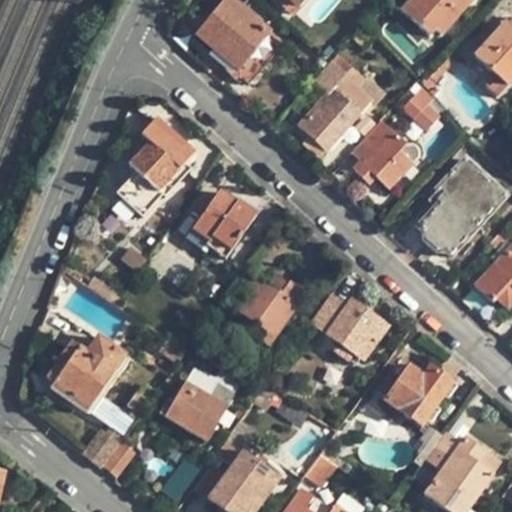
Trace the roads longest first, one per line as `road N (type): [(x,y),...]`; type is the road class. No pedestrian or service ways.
road 1 (residential): [(511,384),(127,40)]
road 2 (residential): [(127,40),(0,341)]
road 3 (residential): [(0,414),(114,511)]
